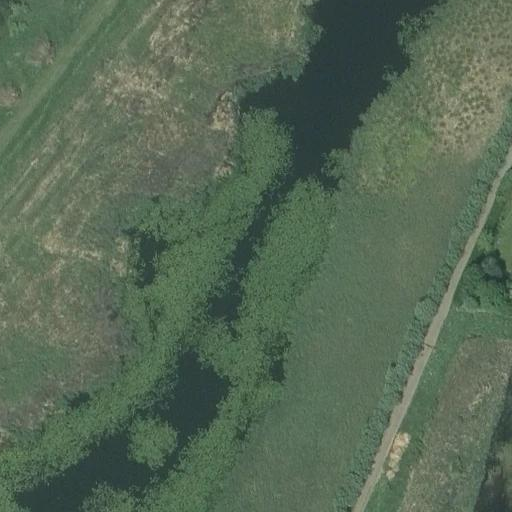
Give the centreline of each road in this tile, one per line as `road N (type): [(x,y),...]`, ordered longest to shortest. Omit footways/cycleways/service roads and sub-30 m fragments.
road 1 (unclassified): [(426,348),(511,154)]
road 2 (track): [(356,511),(426,348)]
road 3 (track): [(108,0),(0,132)]
